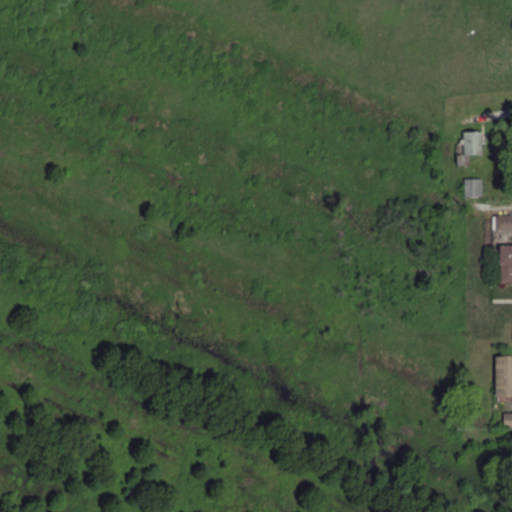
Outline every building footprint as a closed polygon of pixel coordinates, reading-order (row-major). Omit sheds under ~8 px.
[(462,154),(481,153),(481,130),(461,131),(462,154)] [(463,196),(480,195),(479,178),(462,178),(463,196)] [(493,230),(511,228),(511,213),(492,215),(493,230)] [(511,244),(498,244),(498,282),(511,281),(511,244)] [(511,354),(493,355),(493,396),(511,395),(511,354)] [(511,412),(502,412),(501,423),(511,423),(511,412)]
